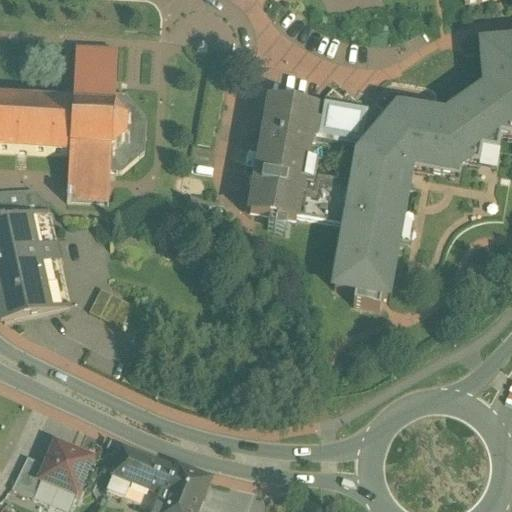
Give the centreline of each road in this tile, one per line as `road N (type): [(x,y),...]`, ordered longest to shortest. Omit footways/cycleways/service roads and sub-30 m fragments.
road 1 (primary): [(0,357),(141,431),(206,452),(258,464),(368,470)]
road 2 (residential): [(246,0),(306,52),(378,57)]
road 3 (primary): [(455,404),(434,401),(395,415),(380,431),(368,470)]
